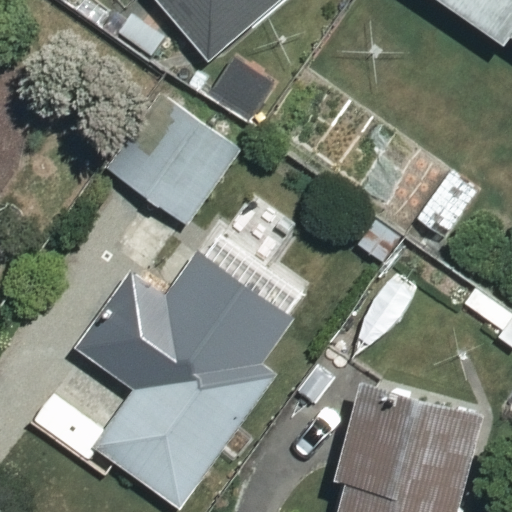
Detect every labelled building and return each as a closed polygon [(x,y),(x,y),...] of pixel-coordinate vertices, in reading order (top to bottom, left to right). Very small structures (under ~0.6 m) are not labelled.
[(289,0),(161,0),(214,63),(289,0)] [(511,0),(442,0),(511,48),(511,0)] [(372,114),(304,71),(264,135),(332,178),(372,114)] [(240,148),(160,88),(103,164),(184,223),(240,148)] [(293,317),(194,248),(165,289),(127,264),(72,343),(131,384),(90,442),(181,505),(274,371),(261,362),(293,317)] [(479,511),(503,433),(381,397),(352,492),(366,496),(361,511),(479,511)]
